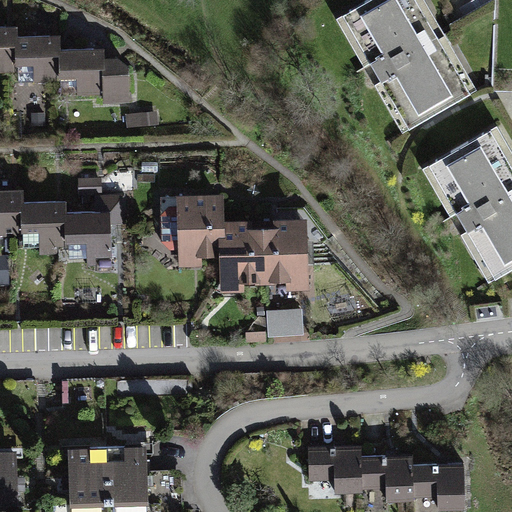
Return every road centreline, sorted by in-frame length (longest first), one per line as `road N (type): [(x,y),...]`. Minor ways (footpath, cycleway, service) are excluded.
road 1 (residential): [(464,338),(0,364)]
road 2 (residential): [(464,338),(462,375),(447,394),(261,413),(233,424),(204,468),(216,511)]
